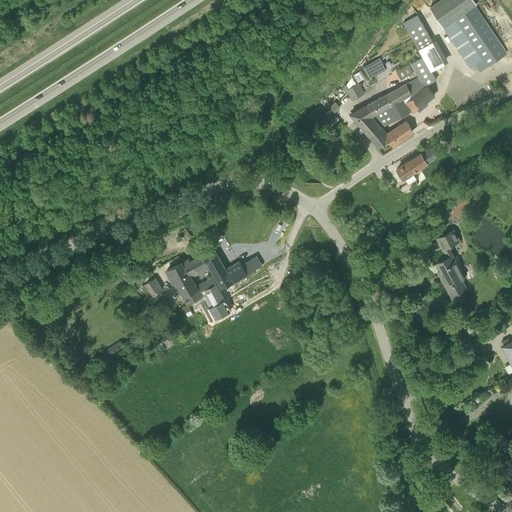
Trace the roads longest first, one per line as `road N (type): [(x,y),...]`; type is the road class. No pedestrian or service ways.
road 1 (unclassified): [(313,208),(361,279),(426,447),(506,511)]
road 2 (unclassified): [(0,278),(228,184),(279,186),(313,208)]
road 3 (unclassified): [(313,208),(420,138),(511,94)]
road 4 (primary): [(0,121),(188,0)]
road 5 (primary): [(137,0),(0,88)]
